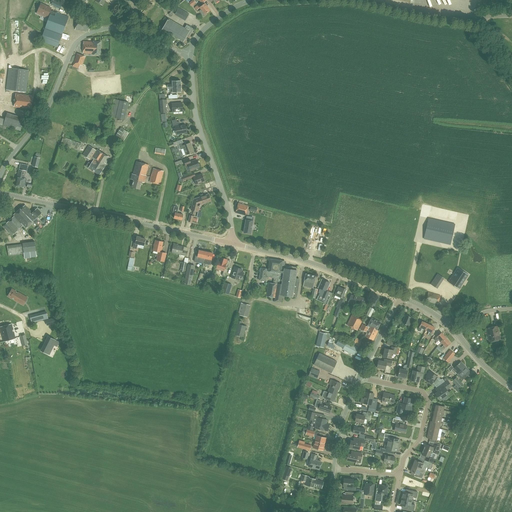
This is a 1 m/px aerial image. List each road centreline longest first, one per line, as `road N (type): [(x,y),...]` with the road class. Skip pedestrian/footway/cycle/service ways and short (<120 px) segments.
road 1 (tertiary): [(232,243),(0,192)]
road 2 (residential): [(0,177),(45,111),(74,46),(111,27)]
road 3 (residential): [(232,243),(196,119),(190,56)]
road 4 (tertiary): [(399,297),(232,243)]
road 5 (residential): [(397,470),(419,440),(428,401),(423,391),(360,377)]
road 6 (residential): [(362,0),(481,17)]
